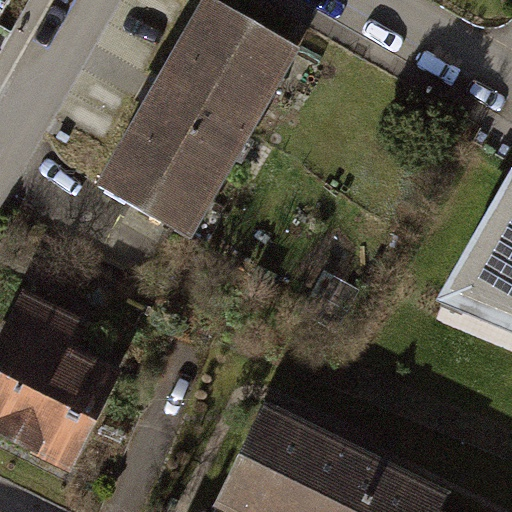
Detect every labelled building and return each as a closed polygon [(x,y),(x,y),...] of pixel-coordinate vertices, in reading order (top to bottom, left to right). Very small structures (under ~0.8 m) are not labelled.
[(314,63),(208,0),(102,177),(208,240),(314,63)] [(511,185),(449,291),(511,316),(511,185)] [(148,361),(27,299),(0,350),(0,426),(90,472),(148,361)] [(214,500),(239,511),(417,511),(429,488),(442,463),(272,381),(214,500)] [(417,511),(478,511),(429,488),(417,511)]
